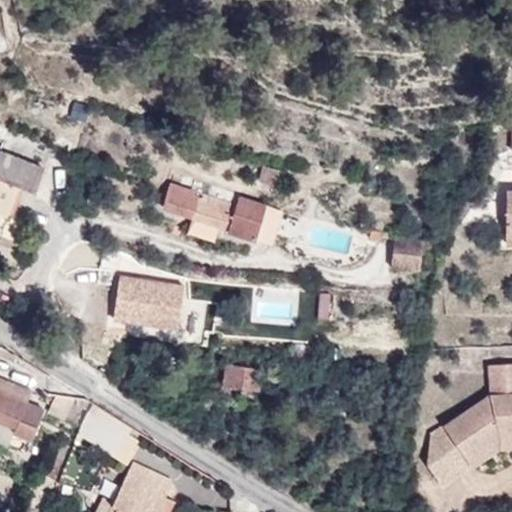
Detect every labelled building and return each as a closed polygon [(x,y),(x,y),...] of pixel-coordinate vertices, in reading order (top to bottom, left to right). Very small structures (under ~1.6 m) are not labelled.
[(35,192),(53,145),(9,127),(0,148),(0,212),(7,215),(19,186),(35,192)] [(276,183),(279,172),(262,167),(260,179),(276,183)] [(265,205),(266,204),(238,196),(239,194),(194,179),(191,190),(172,184),(165,208),(192,216),(186,233),(214,242),(220,225),(229,228),(228,231),(255,240),(255,239),(265,205)] [(273,245),(284,211),(265,205),(255,239),(273,245)] [(379,240),(380,232),(372,230),(370,238),(379,240)] [(420,270),(423,238),(395,236),(392,267),(420,270)] [(110,323),(176,333),(183,284),(118,274),(110,323)] [(511,431),(511,363),(489,365),(491,394),(430,435),(428,463),(439,479),(500,438),(499,432),(511,431)] [(258,390),(261,368),(225,364),(223,386),(258,390)] [(44,408),(29,401),(33,391),(0,377),(0,440),(17,447),(19,441),(30,445),(44,408)] [(129,435),(90,410),(78,434),(72,450),(58,482),(92,491),(97,474),(117,484),(121,475),(107,468),(129,435)] [(511,446),(511,431),(499,432),(500,438),(500,447),(511,446)] [(443,485),(499,447),(500,447),(500,438),(439,479),(443,485)] [(30,445),(19,441),(17,447),(28,451),(30,445)] [(58,482),(72,450),(60,442),(42,472),(58,482)] [(173,480),(133,462),(114,501),(103,496),(95,511),(171,511),(176,502),(166,497),(173,480)]
